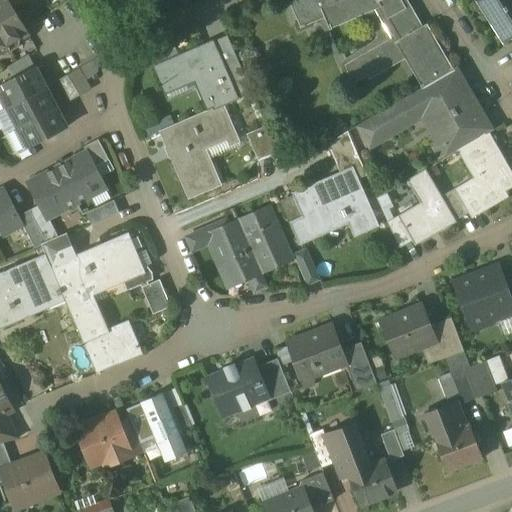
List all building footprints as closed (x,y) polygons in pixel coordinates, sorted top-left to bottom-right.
[(0,0),(0,51),(28,34),(11,5),(19,0),(0,0)] [(399,0),(290,0),(302,27),(324,18),(329,29),(375,10),(381,22),(408,6),(406,3),(402,5),(399,0)] [(511,0),(478,0),(479,0),(504,41),(511,35),(511,0)] [(127,4),(109,15),(120,33),(138,22),(127,4)] [(408,6),(381,22),(390,39),(344,65),(351,81),(367,74),(370,79),(404,59),(421,88),(452,70),(425,24),(420,27),(408,6)] [(225,71),(213,42),(155,67),(164,89),(187,80),(185,76),(198,71),(214,109),(222,106),(252,93),(240,65),(225,71)] [(92,62),(79,69),(85,79),(98,72),(92,62)] [(421,88),(358,125),(371,146),(419,118),(436,146),(432,148),(440,161),(458,150),(489,132),(494,129),(457,67),(452,70),(421,88)] [(35,68),(0,86),(0,92),(2,97),(0,98),(5,109),(45,88),(35,68)] [(85,79),(79,69),(69,75),(81,96),(91,90),(85,79)] [(80,96),(67,76),(57,82),(69,102),(80,96)] [(45,88),(5,109),(11,120),(14,119),(18,127),(56,108),(45,88)] [(260,128),(248,100),(234,106),(246,134),(260,128)] [(214,109),(160,132),(188,198),(219,185),(211,166),(209,167),(200,145),(233,131),(222,106),(214,109)] [(56,108),(18,127),(15,128),(21,140),(24,138),(29,148),(66,128),(56,108)] [(260,128),(246,134),(258,161),(278,153),(266,126),(260,128)] [(348,131),(327,143),(337,166),(359,157),(348,131)] [(489,132),(458,150),(474,178),(455,189),(469,213),(472,218),(508,197),(505,191),(511,187),(511,171),(505,159),(489,132)] [(109,160),(98,140),(84,147),(87,153),(88,152),(95,167),(109,160)] [(87,153),(58,168),(77,204),(106,188),(95,167),(88,152),(87,153)] [(341,175),(293,196),(293,198),(303,220),(309,233),(346,217),(354,235),(376,225),(356,180),(367,176),(359,157),(337,166),(341,175)] [(58,168),(28,183),(40,205),(47,219),(48,218),(77,204),(58,168)] [(441,198),(425,170),(407,180),(420,203),(399,215),(413,240),(415,244),(455,221),(441,198)] [(4,189),(0,191),(0,236),(22,225),(23,225),(19,216),(4,189)] [(455,189),(441,198),(455,221),(469,213),(455,189)] [(293,198),(282,203),(292,225),(303,220),(293,198)] [(114,201),(86,213),(90,223),(98,219),(99,222),(119,214),(114,201)] [(47,219),(40,205),(29,211),(46,243),(58,238),(48,218),(47,219)] [(268,206),(238,220),(262,274),(279,267),(277,264),(291,258),(268,206)] [(46,243),(29,211),(19,216),(23,225),(22,225),(35,249),(41,245),(46,243)] [(413,240),(399,215),(387,221),(399,248),(413,240)] [(238,220),(223,226),(228,236),(209,244),(224,281),(241,273),(245,281),(248,280),(254,294),(267,288),(261,274),(262,274),(238,220)] [(221,222),(201,231),(207,245),(209,244),(228,236),(223,226),(221,222)] [(46,243),(41,245),(46,256),(51,268),(74,258),(64,235),(58,238),(46,243)] [(74,258),(51,268),(62,294),(64,300),(83,344),(107,334),(106,332),(90,294),(124,280),(128,289),(152,279),(148,269),(142,271),(127,236),(94,250),(95,254),(85,258),(84,254),(74,258)] [(306,249),(294,255),(300,268),(312,262),(306,249)] [(46,256),(0,275),(0,327),(64,300),(62,294),(51,268),(46,256)] [(497,267),(454,283),(472,328),(475,326),(480,329),(491,325),(493,319),(511,312),(511,305),(508,294),(497,267)] [(159,280),(144,287),(148,296),(150,295),(157,313),(171,307),(159,280)] [(422,304),(380,321),(395,357),(436,341),(437,341),(431,326),(422,304)] [(451,318),(431,326),(437,341),(436,341),(443,359),(445,358),(463,352),(451,318)] [(128,323),(106,332),(107,334),(83,344),(96,373),(124,361),(121,354),(133,349),(135,352),(139,350),(128,323)] [(333,325),(287,343),(304,389),(306,388),(305,386),(313,383),(314,375),(346,363),(347,363),(342,349),(333,325)] [(360,342),(342,349),(347,363),(346,363),(356,391),(376,384),(360,342)] [(463,352),(445,358),(451,373),(464,368),(476,399),(481,397),(469,367),(463,352)] [(489,359),(497,384),(508,380),(501,355),(489,359)] [(234,364),(223,368),(224,372),(208,379),(223,416),(237,410),(238,413),(255,406),(254,403),(266,398),(268,397),(255,368),(252,360),(235,367),(234,364)] [(273,360),(255,368),(268,397),(266,398),(268,402),(287,394),(273,360)] [(483,363),(469,367),(481,397),(497,391),(492,379),(489,380),(483,363)] [(464,368),(451,373),(462,404),(476,399),(464,368)] [(511,378),(502,382),(511,405),(510,406),(511,408),(511,407),(511,378)] [(0,386),(0,416),(4,414),(12,410),(0,386)] [(187,453),(162,394),(140,403),(165,462),(187,453)] [(464,426),(455,404),(420,417),(429,441),(434,439),(447,472),(483,459),(469,424),(464,426)] [(191,426),(183,405),(173,409),(182,430),(191,426)] [(130,419),(126,409),(114,414),(131,455),(142,450),(129,419),(130,419)] [(4,414),(0,416),(0,443),(3,443),(17,440),(4,414)] [(114,414),(77,429),(85,450),(84,451),(89,463),(100,458),(99,456),(106,454),(110,464),(131,455),(114,414)] [(325,436),(324,436),(335,463),(341,478),(350,475),(348,469),(358,464),(360,470),(370,466),(365,452),(371,450),(365,436),(359,438),(354,425),(325,436)] [(323,429),(308,435),(321,469),(335,463),(324,436),(325,436),(323,429)] [(404,456),(394,430),(381,435),(391,461),(404,456)] [(0,443),(0,483),(5,481),(1,471),(12,466),(3,443),(0,443)] [(12,466),(1,471),(5,481),(16,508),(58,492),(43,455),(12,466)] [(370,466),(360,470),(358,464),(348,469),(350,475),(362,506),(396,492),(384,461),(370,466)] [(333,499),(323,473),(310,478),(320,504),(333,499)] [(303,489),(264,504),(266,511),(312,511),(311,507),(320,504),(310,478),(300,482),(303,489)] [(195,511),(190,498),(165,507),(166,511),(195,511)] [(113,511),(109,500),(81,510),(82,511),(113,511)]
